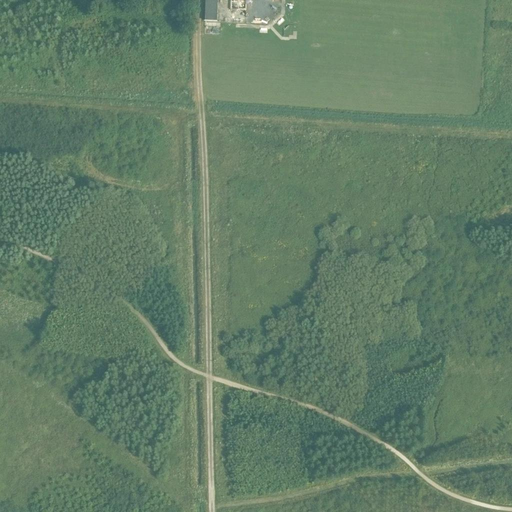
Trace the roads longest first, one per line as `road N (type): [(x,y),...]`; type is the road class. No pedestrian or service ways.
road 1 (track): [(511,136),(0,100)]
road 2 (track): [(198,20),(212,511)]
road 3 (track): [(188,496),(222,506),(367,477),(511,462)]
road 4 (track): [(188,368),(188,511)]
